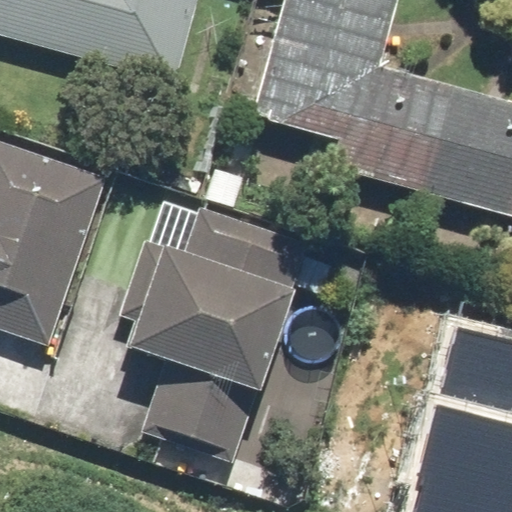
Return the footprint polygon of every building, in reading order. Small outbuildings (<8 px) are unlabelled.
[(0,0),(0,39),(175,86),(197,0),(0,0)] [(511,113),(364,72),(384,0),(276,0),(242,124),(332,149),(324,176),(511,228),(511,113)] [(0,338),(45,353),(99,187),(0,155),(0,338)] [(229,478),(292,245),(190,217),(176,266),(139,256),(111,362),(147,371),(126,450),(229,478)] [(511,511),(511,333),(465,322),(416,511),(511,511)]
